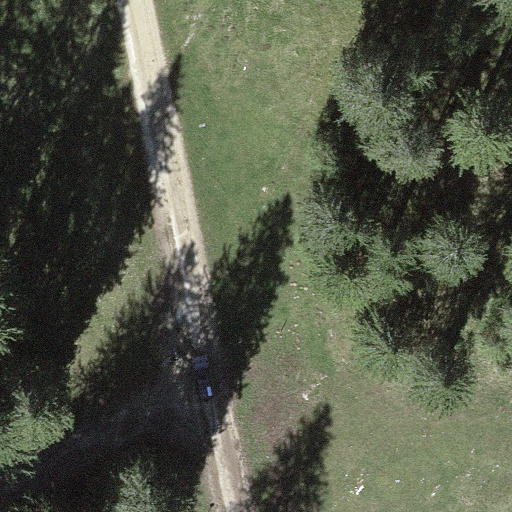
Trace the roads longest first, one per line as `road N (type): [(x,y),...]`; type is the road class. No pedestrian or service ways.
road 1 (track): [(126,0),(192,385)]
road 2 (track): [(192,385),(0,491)]
road 3 (track): [(192,385),(219,511)]
